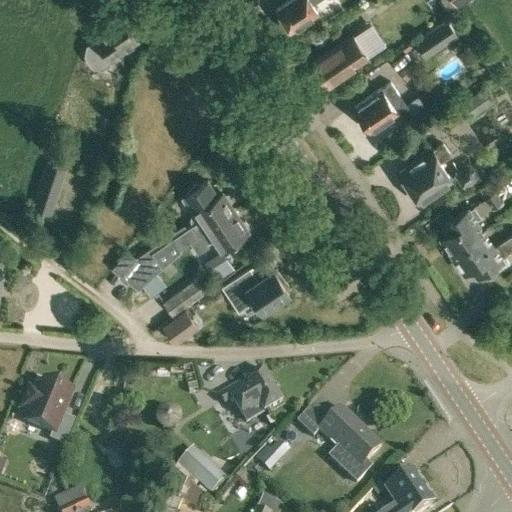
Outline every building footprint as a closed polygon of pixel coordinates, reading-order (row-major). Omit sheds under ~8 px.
[(293,27),(298,30),(306,25),(304,20),(318,11),(312,2),(315,0),(288,0),(275,8),(281,17),(280,20),(285,26),(288,27),(290,30),(293,27)] [(92,66),(102,68),(111,63),(110,61),(119,56),(116,51),(137,38),(126,21),(129,19),(122,9),(104,21),(109,30),(95,39),(86,44),(85,55),(92,66)] [(457,35),(445,17),(412,39),(424,57),(457,35)] [(367,56),(356,40),(344,48),(339,41),(313,58),(318,66),(315,68),(326,83),(367,56)] [(494,76),(506,68),(498,57),(486,65),(494,76)] [(354,106),(369,129),(405,104),(390,82),(354,106)] [(461,103),(472,118),(496,100),(485,85),(461,103)] [(416,197),(418,200),(451,178),(439,160),(449,153),(442,142),(431,150),(429,147),(418,154),(420,157),(399,172),(409,187),(408,191),(412,197),(416,197)] [(453,173),(461,185),(477,175),(479,178),(486,173),(475,158),(453,173)] [(67,166),(47,159),(43,171),(63,178),(67,166)] [(186,227),(155,248),(164,262),(180,249),(179,248),(189,241),(235,210),(229,202),(230,199),(226,193),(223,193),(221,190),(218,192),(207,177),(199,183),(195,179),(180,198),(191,213),(189,216),(189,220),(189,222),(190,224),(186,227)] [(483,196),(491,208),(502,200),(495,189),(493,189),(488,182),(479,188),(484,195),(483,196)] [(31,206),(51,213),(55,201),(35,194),(31,206)] [(451,250),(481,230),(467,208),(444,223),(449,232),(442,236),(451,250)] [(248,231),(235,210),(189,241),(196,252),(208,244),(206,242),(213,237),(221,249),(248,231)] [(472,265),(477,273),(500,259),(499,257),(511,248),(511,234),(511,235),(511,234),(492,246),(481,230),(451,250),(464,270),(472,265)] [(166,264),(171,270),(189,256),(184,250),(166,264)] [(273,268),(257,279),(249,266),(221,285),(237,310),(244,305),(254,299),(261,309),(288,291),(273,268)] [(162,301),(172,315),(208,289),(198,275),(162,301)] [(201,322),(189,306),(167,323),(179,339),(201,322)] [(231,399),(245,423),(264,411),(264,412),(282,402),(262,369),(245,380),(220,396),(225,404),(231,399)] [(50,439),(64,445),(74,421),(62,416),(73,391),(44,380),(39,393),(29,389),(21,410),(30,414),(27,422),(53,433),(50,439)] [(329,458),(357,485),(373,468),(366,462),(381,446),(341,408),(330,419),(314,404),(297,422),(314,438),(319,432),(337,449),(329,458)] [(164,430),(167,430),(169,430),(172,430),(173,429),(175,427),(177,426),(178,423),(179,421),(179,418),(178,416),(178,414),(177,412),(176,411),(174,410),(173,409),(171,408),(169,408),(167,408),(165,408),(163,409),(162,410),(160,411),(159,412),(158,414),(157,416),(157,417),(156,419),(156,420),(156,421),(157,424),(158,426),(160,428),(162,429),(164,430)] [(103,444),(127,460),(136,447),(113,431),(103,444)] [(259,462),(269,472),(289,451),(279,441),(259,462)] [(178,464),(210,494),(225,479),(192,448),(178,464)] [(434,511),(430,506),(433,504),(413,473),(386,491),(395,506),(385,511),(434,511)] [(161,511),(176,511),(180,502),(197,509),(203,494),(187,481),(176,477),(161,511)] [(217,495),(220,499),(235,485),(231,481),(217,495)] [(386,490),(380,481),(372,490),(377,497),(386,490)] [(281,511),(284,510),(276,503),(277,501),(264,489),(254,511),(281,511)] [(74,511),(72,505),(71,505),(68,498),(59,502),(62,509),(58,511),(74,511)] [(85,499),(72,505),(74,511),(87,511),(90,511),(85,499)]
